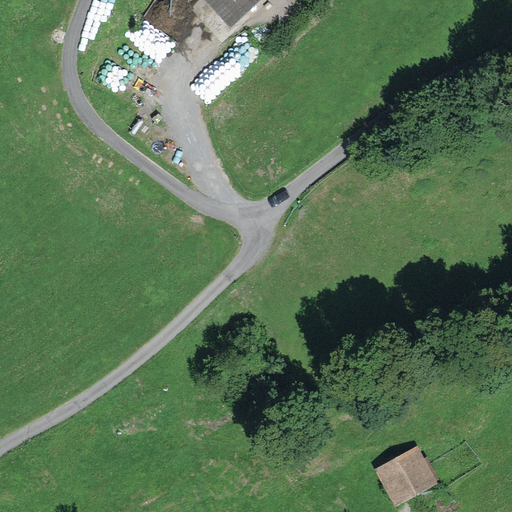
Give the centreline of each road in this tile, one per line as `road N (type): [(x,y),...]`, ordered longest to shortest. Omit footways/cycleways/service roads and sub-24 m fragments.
road 1 (unclassified): [(0,446),(123,367),(202,300),(252,247),(258,222)]
road 2 (unclassified): [(87,0),(68,44),(68,76),(89,118),(198,209),(258,222)]
road 3 (unclassified): [(258,222),(377,127),(511,55)]
